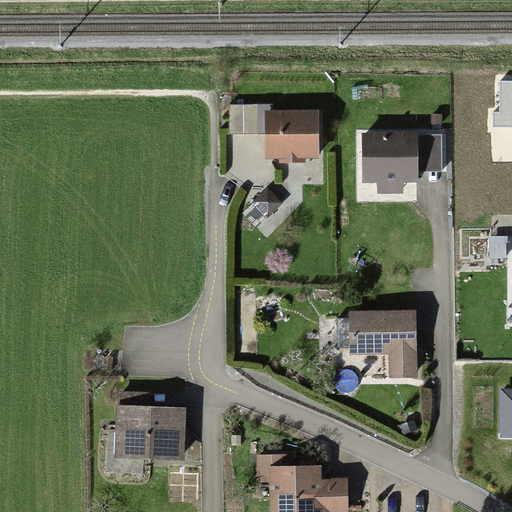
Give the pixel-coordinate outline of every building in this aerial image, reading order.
[(320,108),(268,107),(267,156),(319,158),(320,108)] [(418,133),(362,133),(362,183),(377,183),(377,193),(403,193),(403,182),(418,182),(418,133)] [(419,308),(354,311),(356,347),(395,345),(396,369),(421,369),(419,308)] [(511,389),(501,390),(501,436),(511,436),(511,389)] [(148,395),(118,395),(118,452),(184,452),(184,403),(148,403),(148,395)] [(292,453),(260,453),(261,475),(274,475),(274,511),(319,511),(319,508),(347,507),(346,477),(319,477),(319,461),(292,461),(292,453)]
